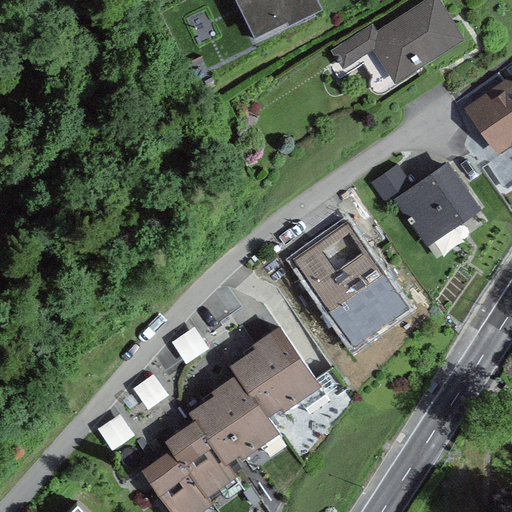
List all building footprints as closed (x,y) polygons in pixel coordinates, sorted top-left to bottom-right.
[(236,0),(255,38),(287,22),(289,28),(324,11),(319,0),(236,0)] [(383,94),(466,40),(440,0),(426,0),(378,31),(373,23),(331,51),(336,61),(330,65),(339,79),(363,63),(372,77),(370,84),(372,90),(377,94),(383,94)] [(511,81),(506,80),(466,109),(498,154),(511,144),(511,81)] [(449,161),(415,185),(399,163),(371,182),(386,204),(394,199),(428,248),(483,210),(449,161)] [(348,221),(292,259),(353,348),(409,310),(348,221)] [(196,320),(173,334),(186,356),(209,342),(196,320)] [(145,472),(172,511),(203,511),(213,505),(208,497),(218,491),(224,500),(230,501),(247,489),(230,465),(241,458),(243,462),(261,450),(264,454),(285,439),(271,418),(282,410),(285,414),(301,403),(307,411),(327,397),(280,328),(254,346),(257,350),(231,368),(237,376),(213,393),(216,397),(192,414),(198,423),(168,443),(174,453),(145,472)] [(157,370),(136,379),(146,400),(166,391),(157,370)] [(113,443),(134,428),(119,407),(98,422),(113,443)]
